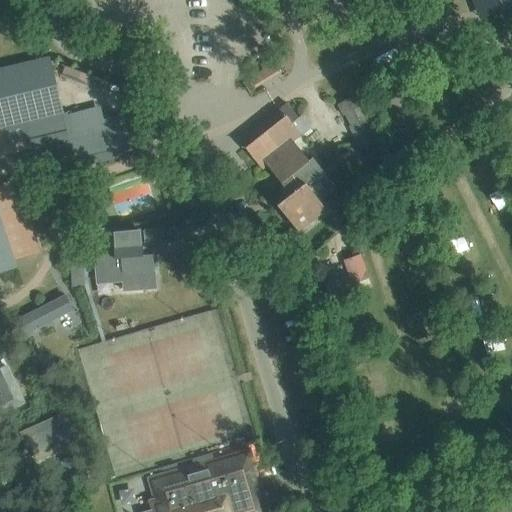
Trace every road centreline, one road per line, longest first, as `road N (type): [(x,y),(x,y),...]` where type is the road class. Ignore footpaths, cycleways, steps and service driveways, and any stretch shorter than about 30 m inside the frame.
road 1 (track): [(511,295),(448,147),(455,125),(502,95)]
road 2 (track): [(455,125),(419,160),(374,241),(397,330)]
